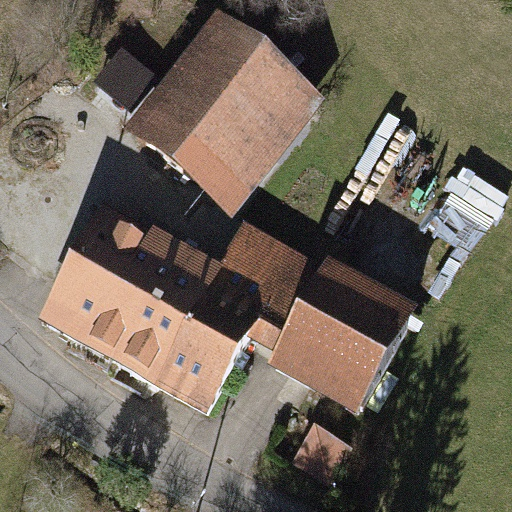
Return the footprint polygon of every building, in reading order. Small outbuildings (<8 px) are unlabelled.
[(227,32),(136,146),(234,225),(326,110),(227,32)] [(147,91),(117,68),(94,98),(124,121),(147,91)] [(42,216),(0,177),(0,200),(31,228),(42,216)] [(114,226),(58,327),(215,414),(255,343),(371,407),(414,328),(253,239),(226,288),(114,226)] [(325,445),(304,474),(334,494),(354,465),(325,445)]
